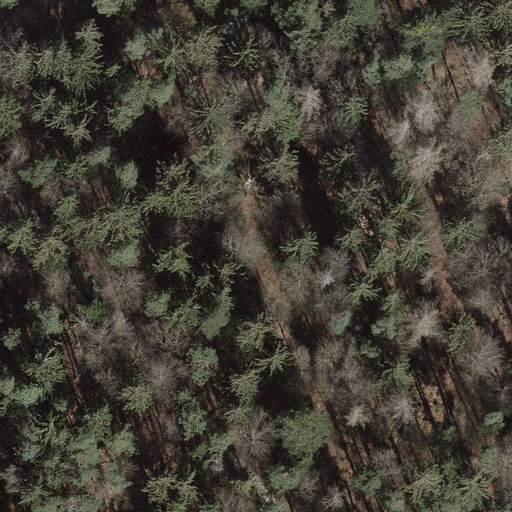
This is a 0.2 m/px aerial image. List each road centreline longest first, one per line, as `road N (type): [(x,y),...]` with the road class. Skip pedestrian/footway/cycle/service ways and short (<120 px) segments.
road 1 (track): [(511,383),(345,139),(228,0)]
road 2 (track): [(274,511),(0,175)]
road 3 (track): [(511,476),(425,469),(303,511)]
